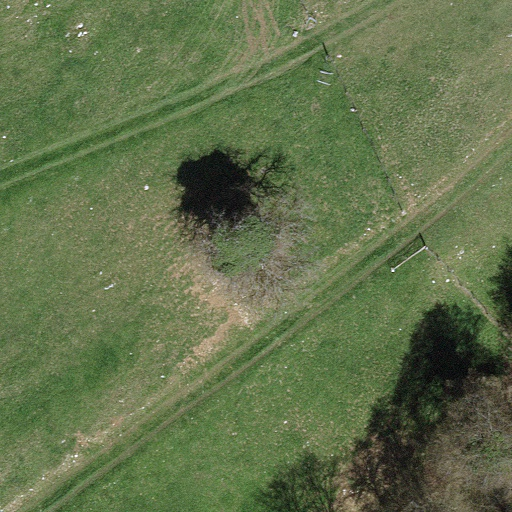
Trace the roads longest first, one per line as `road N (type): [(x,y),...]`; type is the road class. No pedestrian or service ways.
road 1 (track): [(511,129),(217,388),(56,511)]
road 2 (track): [(0,185),(89,150),(368,0)]
